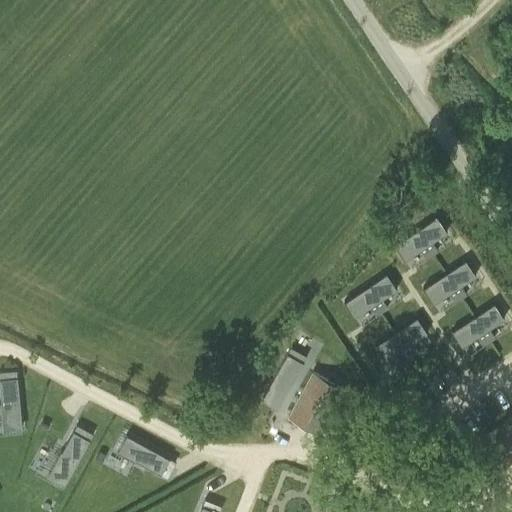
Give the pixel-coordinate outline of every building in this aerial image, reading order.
[(433,212),(390,241),(401,257),(416,246),(422,255),(433,248),(427,239),(443,228),(433,212)] [(462,255),(419,285),(430,300),(446,290),(452,299),(463,291),(457,282),(473,271),(462,255)] [(384,271),(341,300),(352,316),(368,305),(374,314),(385,307),(379,297),(395,287),(384,271)] [(491,299),(449,328),(459,344),(475,333),(481,342),(493,334),(486,325),(502,315),(491,299)] [(413,315),(371,343),(382,359),(397,348),(403,357),(414,350),(408,341),(424,330),(413,315)] [(291,346),(262,397),(278,406),(307,355),(291,346)] [(0,413),(2,430),(21,428),(15,371),(0,372),(0,402),(0,404),(0,403),(0,413)] [(290,413),(297,417),(299,413),(324,426),(344,390),(313,372),(290,413)] [(511,417),(479,440),(498,467),(511,456),(511,417)] [(48,475),(66,484),(93,434),(76,426),(62,453),(61,452),(48,475)] [(166,477),(175,461),(125,434),(116,451),(135,461),(136,460),(166,477)] [(219,511),(222,505),(205,498),(199,511),(219,511)] [(361,511),(336,502),(332,511),(361,511)]
